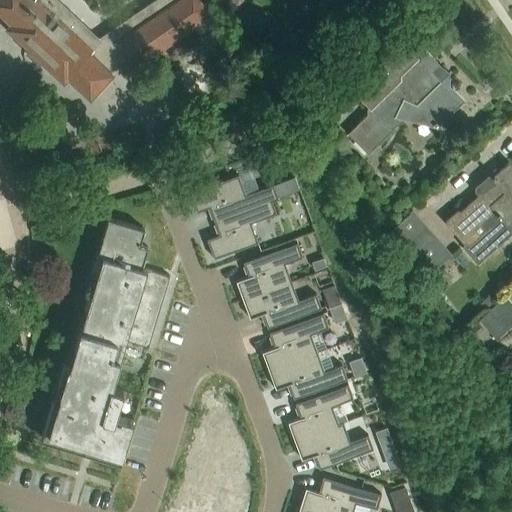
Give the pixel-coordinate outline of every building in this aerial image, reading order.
[(154,0),(98,39),(63,7),(56,0),(0,0),(0,14),(11,24),(7,29),(30,50),(27,53),(37,63),(41,59),(64,81),(67,77),(89,97),(111,74),(107,70),(113,64),(115,66),(126,59),(128,61),(136,66),(207,17),(206,16),(208,15),(204,7),(199,0),(154,0)] [(354,88),(370,105),(367,108),(367,114),(347,133),(368,154),(369,153),(393,130),(394,129),(389,124),(399,115),(419,121),(425,120),(428,118),(437,127),(440,124),(452,124),(452,112),(464,101),(465,102),(466,101),(453,88),(450,88),(450,72),(444,72),(437,65),(438,63),(426,51),(417,60),(405,38),(354,88)] [(511,163),(510,162),(495,175),(494,174),(492,176),(493,177),(494,179),(494,178),(496,181),(460,213),(458,211),(446,222),(466,244),(463,246),(478,262),(499,244),(511,232),(511,163)] [(238,175),(190,192),(197,212),(209,207),(214,221),(271,200),(278,198),(278,197),(299,189),(294,177),(273,184),(245,195),(238,175)] [(219,235),(207,239),(214,258),(257,242),(250,222),(276,213),(271,200),(214,221),(219,235)] [(404,243),(426,224),(413,209),(391,229),(404,243)] [(110,388),(125,340),(148,347),(169,276),(141,267),(147,247),(139,245),(144,229),(108,218),(85,292),(91,294),(69,366),(63,364),(40,438),(63,445),(84,452),(93,454),(119,462),(133,418),(114,412),(120,391),(110,388)] [(452,254),(439,239),(417,258),(430,273),(452,254)] [(248,277),(236,281),(243,299),(291,282),(284,263),(302,256),(297,243),(243,262),(248,277)] [(323,257),(312,261),(315,269),(326,265),(323,257)] [(291,282),(243,299),(249,318),(262,313),(267,328),(321,308),(316,294),(298,301),(291,282)] [(491,294),(481,302),(487,310),(497,301),(491,294)] [(480,319),(496,338),(511,323),(511,303),(506,296),(480,319)] [(341,303),(330,308),(336,323),(347,318),(341,303)] [(274,348),(262,352),(269,370),(317,352),(310,333),(328,327),(323,313),(269,333),(274,348)] [(477,321),(469,328),(475,335),(483,328),(477,321)] [(317,352),(269,370),(275,388),(288,384),(293,398),(347,379),(342,365),(324,371),(317,352)] [(361,357),(349,361),(355,376),(366,372),(361,357)] [(300,418),(288,422),(294,440),(338,424),(332,406),(353,398),(348,384),(295,403),(300,418)] [(338,424),(294,440),(301,459),(313,454),(319,469),(373,449),(368,435),(350,442),(343,423),(338,424)] [(386,427),(375,431),(383,451),(394,447),(386,427)] [(306,488),(300,506),(319,511),(352,511),(355,502),(377,508),(381,494),(323,476),(318,491),(306,488)] [(406,485),(391,490),(396,504),(411,499),(406,485)]
